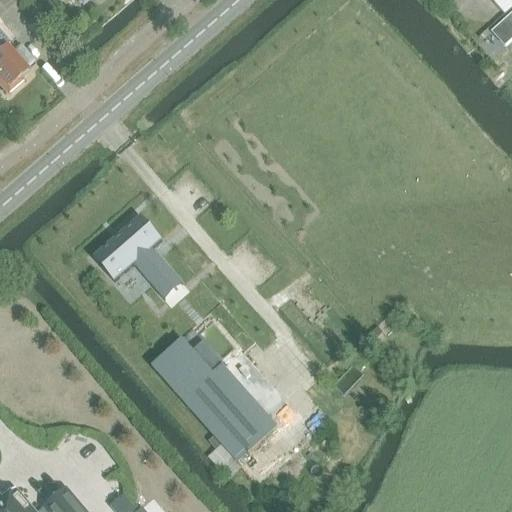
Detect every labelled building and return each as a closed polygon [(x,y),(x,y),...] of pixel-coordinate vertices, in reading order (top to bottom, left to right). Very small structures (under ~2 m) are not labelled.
[(511,16),(492,34),(505,49),(511,42),(511,16)] [(0,87),(6,94),(11,94),(24,83),(20,78),(28,72),(7,47),(6,48),(0,40),(0,87)] [(145,279),(164,264),(153,251),(162,243),(141,218),(94,259),(115,284),(134,267),(145,279)] [(234,462),(238,466),(296,414),(211,318),(153,369),(222,448),(234,462)] [(222,448),(209,460),(229,482),(229,481),(242,470),(238,466),(234,462),(222,448)] [(0,511),(87,511),(68,489),(41,511),(35,511),(17,490),(5,500),(2,495),(0,496),(0,511)] [(137,511),(124,496),(110,508),(113,511),(137,511)]
